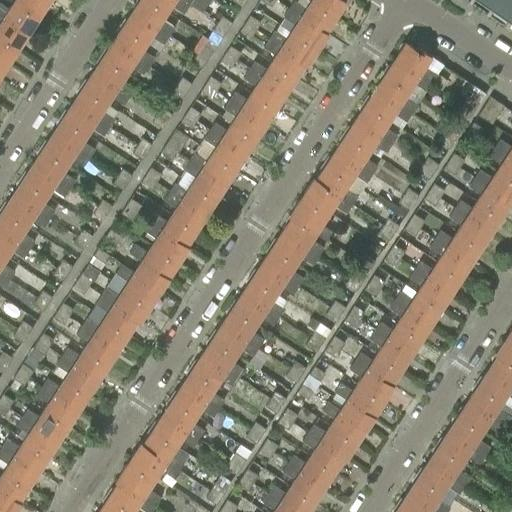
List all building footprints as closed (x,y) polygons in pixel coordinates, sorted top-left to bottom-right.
[(43,10),(48,2),(44,0),(15,0),(14,2),(40,19),(44,12),(43,10)] [(130,12),(161,32),(168,36),(174,26),(162,18),(165,13),(145,0),(135,0),(134,2),(135,4),(130,12)] [(187,5),(182,2),(179,0),(145,0),(165,13),(171,4),(183,12),(187,5)] [(329,24),(333,18),(306,0),(303,5),(294,0),(292,0),(287,9),(291,12),(321,32),(326,24),(329,24)] [(306,0),(333,18),(337,11),(336,9),(341,1),(339,0),(306,0)] [(468,0),(484,11),(491,0),(468,0)] [(511,7),(511,0),(491,0),(484,11),(502,23),(511,7)] [(40,19),(14,2),(11,8),(0,1),(0,14),(28,33),(33,25),(35,25),(40,19)] [(511,7),(502,23),(511,29),(511,7)] [(325,34),(321,32),(291,12),(287,9),(283,16),(292,22),(286,31),(315,50),(325,34)] [(168,36),(161,32),(130,12),(126,19),(123,19),(118,26),(145,43),(151,35),(163,43),(168,36)] [(23,40),(28,33),(0,14),(0,36),(20,49),(24,42),(23,40)] [(215,24),(226,30),(232,21),(221,14),(215,24)] [(249,14),(244,22),(255,29),(260,22),(260,21),(249,14)] [(251,36),(255,29),(244,22),(240,29),(251,36)] [(271,43),(301,63),(305,65),(315,50),(286,31),(283,35),(274,29),(273,30),(260,22),(255,29),(268,38),(267,40),(271,43)] [(215,47),(226,30),(215,24),(205,39),(215,47)] [(110,42),(142,63),(148,67),(154,56),(142,49),(145,43),(118,26),(114,32),(115,35),(110,42)] [(20,49),(0,36),(0,57),(8,63),(13,56),(15,56),(20,49)] [(191,51),(196,54),(206,61),(215,47),(205,39),(201,36),(191,51)] [(301,63),(271,43),(267,40),(263,46),(272,53),(268,60),(260,55),(259,57),(293,79),(298,72),(296,70),(301,63)] [(148,67),(142,63),(110,42),(106,50),(103,50),(99,56),(125,74),(131,65),(143,73),(148,67)] [(394,58),(424,78),(431,83),(442,64),(416,47),(414,49),(404,43),(403,44),(401,44),(397,48),(399,51),(394,58)] [(230,44),(225,52),(236,59),(241,52),(230,44)] [(231,67),(236,59),(225,52),(220,59),(231,67)] [(202,67),(206,61),(196,54),(192,60),(202,67)] [(90,73),(122,93),(128,97),(134,87),(122,79),(125,74),(99,56),(94,63),(95,65),(90,73)] [(254,60),(247,71),(251,73),(282,93),(286,86),(289,86),(293,79),(259,57),(256,61),(254,60)] [(431,83),(424,78),(394,58),(389,66),(386,66),(382,72),(408,89),(413,82),(426,90),(431,83)] [(467,95),(462,103),(473,110),(485,92),(473,84),(473,85),(447,68),(442,76),(467,93),(466,94),(467,95)] [(282,93),(251,73),(247,71),(243,78),(252,84),(247,92),(274,110),(278,103),(277,100),(282,93)] [(374,88),(404,108),(411,113),(421,98),(408,89),(382,72),(377,79),(379,81),(374,88)] [(128,97),(122,93),(90,73),(86,80),(83,80),(79,87),(105,104),(111,96),(123,104),(128,97)] [(210,75),(205,82),(216,90),(221,82),(210,75)] [(181,76),(176,84),(186,91),(192,82),(181,76)] [(200,90),(211,97),(218,102),(223,95),(216,90),(205,82),(200,90)] [(182,97),(186,91),(176,84),(172,90),(182,97)] [(71,103),(102,124),(108,128),(114,118),(102,110),(105,104),(79,87),(74,93),(75,96),(71,103)] [(411,113),(404,108),(374,88),(369,96),(367,96),(362,102),(389,120),(400,127),(404,120),(406,121),(411,113)] [(227,101),(231,104),(262,123),(266,116),(269,116),(274,110),(247,92),(244,97),(234,90),(227,101)] [(490,95),(478,113),(491,122),(503,104),(490,95)] [(262,123),(231,104),(227,101),(223,107),(233,113),(227,122),(254,140),(258,133),(257,131),(262,123)] [(354,119),(385,138),(391,143),(397,134),(385,126),(389,120),(362,102),(358,109),(359,111),(354,119)] [(108,128),(102,124),(71,103),(66,111),(63,111),(59,117),(86,135),(91,126),(104,134),(108,128)] [(462,103),(459,107),(457,110),(468,118),(473,110),(462,103)] [(190,105),(185,113),(196,120),(201,113),(190,105)] [(161,106),(156,115),(166,121),(171,113),(161,106)] [(185,113),(180,120),(191,127),(196,120),(185,113)] [(162,128),(166,121),(156,115),(152,121),(162,128)] [(51,134),(81,154),(88,158),(94,148),(82,140),(86,135),(59,117),(54,124),(55,126),(51,134)] [(427,122),(442,133),(453,140),(463,125),(451,117),(445,128),(430,118),(427,122)] [(386,151),(391,143),(385,138),(354,119),(350,126),(347,126),(343,132),(369,150),(374,143),(386,151)] [(214,121),(207,131),(212,134),(242,154),(247,146),(249,147),(254,140),(227,122),(224,127),(214,121)] [(473,121),(468,128),(479,135),(483,128),(473,121)] [(468,128),(463,136),(474,143),(479,135),(468,128)] [(242,154),(212,134),(207,131),(203,138),(213,144),(207,153),(234,170),(238,164),(237,161),(242,154)] [(335,149),(365,169),(372,173),(377,165),(365,157),(369,150),(343,132),(338,139),(339,141),(335,149)] [(438,140),(448,147),(453,140),(442,133),(438,140)] [(88,158),(81,154),(51,134),(46,141),(43,141),(39,148),(65,165),(71,157),(83,165),(88,158)] [(170,136),(165,143),(176,150),(181,143),(170,136)] [(141,137),(135,146),(146,153),(152,144),(141,137)] [(511,144),(511,146),(499,138),(493,148),(498,152),(511,160),(511,144)] [(165,143),(160,150),(171,158),(176,150),(165,143)] [(136,167),(146,153),(135,146),(126,160),(136,167)] [(31,164),(62,185),(68,189),(75,178),(62,170),(65,165),(39,148),(34,154),(35,157),(31,164)] [(511,160),(498,152),(493,148),(488,155),(500,163),(494,171),(511,182),(511,160)] [(372,173),(365,169),(335,149),(330,156),(327,156),(323,162),(362,188),(372,173)] [(187,161),(192,164),(222,184),(227,177),(230,177),(234,170),(207,153),(205,157),(194,150),(187,161)] [(453,152),(448,159),(459,166),(463,158),(453,152)] [(427,156),(423,163),(433,171),(438,163),(427,156)] [(448,159),(443,167),(454,174),(459,166),(448,159)] [(222,184),(192,164),(187,161),(183,168),(193,175),(187,183),(214,201),(218,194),(217,192),(222,184)] [(361,188),(349,180),(323,163),(318,170),(319,172),(315,178),(315,179),(351,203),(357,194),(361,188)] [(429,178),(433,171),(423,163),(418,170),(429,178)] [(68,189),(62,185),(31,164),(26,172),(23,172),(19,178),(46,196),(51,188),(63,196),(68,189)] [(156,181),(160,174),(150,167),(145,174),(156,181)] [(122,168),(116,177),(126,183),(132,174),(122,168)] [(478,182),(509,202),(511,204),(511,182),(494,171),(491,176),(479,168),(473,179),(478,182)] [(156,181),(145,174),(140,181),(151,188),(156,181)] [(122,189),(126,183),(116,177),(112,182),(122,189)] [(346,213),(351,203),(315,179),(315,178),(313,177),(301,196),(327,213),(333,204),(346,213)] [(15,187),(11,195),(42,215),(48,219),(54,209),(42,201),(46,196),(19,178),(14,185),(15,187)] [(509,202),(478,182),(473,179),(468,186),(481,194),(475,202),(501,219),(506,212),(504,210),(509,202)] [(174,181),(167,192),(202,215),(207,207),(210,207),(214,201),(187,183),(184,188),(174,181)] [(433,182),(428,189),(439,196),(444,189),(433,182)] [(414,200),(418,194),(407,187),(403,193),(414,200)] [(428,189),(423,197),(434,204),(439,196),(428,189)] [(173,205),(168,214),(194,231),(199,225),(197,222),(202,215),(167,192),(163,199),(173,205)] [(403,217),(414,200),(403,193),(397,202),(400,204),(398,206),(390,200),(386,206),(394,212),(403,217)] [(48,219),(42,215),(11,195),(6,202),(3,202),(0,206),(0,209),(26,227),(31,219),(43,226),(48,219)] [(327,213),(301,196),(289,214),(316,231),(315,232),(328,240),(333,231),(321,223),(327,213)] [(130,197),(125,204),(136,211),(141,204),(130,197)] [(102,198),(96,207),(106,213),(112,204),(102,198)] [(452,209),(459,213),(489,233),(494,226),(497,226),(501,219),(475,202),(472,207),(460,198),(452,209)] [(125,204),(120,212),(132,219),(136,211),(125,204)] [(102,219),(106,213),(96,207),(92,213),(102,219)] [(0,231),(22,246),(28,250),(34,240),(22,232),(26,227),(0,209),(0,231)] [(489,233),(459,213),(452,209),(448,216),(460,224),(455,232),(481,249),(486,243),(484,240),(489,233)] [(168,214),(164,219),(154,212),(147,222),(182,245),(187,238),(190,238),(194,231),(168,214)] [(403,217),(394,212),(390,219),(387,217),(383,223),(394,230),(403,217)] [(424,220),(413,212),(408,221),(418,228),(424,220)] [(286,224),(281,231),(318,254),(324,247),(311,239),(315,232),(316,231),(289,214),(284,222),(286,224)] [(418,228),(408,221),(403,227),(414,234),(418,228)] [(155,237),(151,243),(177,260),(185,247),(182,245),(147,222),(143,229),(155,237)] [(389,239),(394,230),(383,223),(378,231),(389,239)] [(82,228),(76,237),(86,243),(91,235),(82,228)] [(121,235),(110,228),(105,235),(116,243),(121,235)] [(439,229),(432,239),(439,243),(469,263),(474,256),(477,256),(481,249),(455,232),(452,237),(439,229)] [(28,250),(22,246),(0,231),(0,253),(6,257),(11,249),(23,257),(28,250)] [(312,263),(318,254),(281,231),(276,238),(274,238),(269,244),(296,262),(300,255),(312,263)] [(82,249),(86,243),(76,237),(73,243),(82,249)] [(469,263),(439,243),(432,239),(427,247),(440,255),(435,263),(461,280),(466,273),(464,271),(469,263)] [(123,287),(148,303),(177,260),(151,243),(146,250),(134,243),(128,252),(140,260),(133,271),(121,263),(114,273),(126,281),(123,287)] [(404,250),(393,243),(388,251),(399,258),(404,250)] [(292,269),(296,262),(269,244),(265,254),(266,256),(261,263),(297,287),(303,277),(292,269)] [(109,254),(98,247),(93,254),(104,261),(109,254)] [(399,258),(388,251),(384,257),(378,266),(385,271),(393,276),(398,267),(395,265),(399,258)] [(0,275),(2,277),(8,280),(14,270),(2,263),(6,257),(0,253),(0,275)] [(358,262),(369,269),(375,260),(364,253),(358,262)] [(61,259),(56,268),(66,274),(72,265),(61,259)] [(419,259),(413,270),(419,274),(449,294),(454,287),(457,287),(461,280),(435,263),(432,267),(419,259)] [(359,284),(369,269),(358,262),(348,277),(359,284)] [(87,263),(77,278),(88,285),(92,279),(94,279),(99,271),(87,263)] [(287,302),(297,287),(261,263),(256,271),(253,271),(249,277),(287,302)] [(378,266),(368,281),(379,288),(384,280),(381,278),(385,271),(378,266)] [(62,280),(66,274),(56,268),(52,274),(62,280)] [(449,294),(419,274),(413,270),(408,277),(420,285),(415,293),(441,311),(446,304),(445,301),(449,294)] [(241,294),(271,313),(277,317),(287,302),(249,277),(245,284),(246,286),(241,294)] [(355,290),(359,284),(348,277),(344,282),(355,290)] [(77,278),(72,285),(66,294),(77,302),(83,292),(88,285),(77,278)] [(379,288),(368,281),(363,288),(375,295),(379,288)] [(106,285),(101,294),(137,317),(136,318),(138,319),(148,303),(123,287),(119,293),(106,285)] [(42,289),(36,298),(46,305),(52,295),(42,289)] [(393,300),(399,305),(430,325),(434,317),(437,317),(441,311),(415,293),(412,298),(400,289),(393,300)] [(136,318),(137,317),(101,294),(95,304),(105,310),(99,320),(126,337),(130,330),(129,328),(136,318)] [(277,317),(271,313),(241,294),(236,301),(233,301),(229,308),(255,325),(261,316),(273,324),(277,317)] [(42,310),(46,305),(36,298),(32,303),(42,310)] [(63,298),(58,307),(69,314),(75,305),(63,298)] [(334,299),(329,306),(340,313),(345,306),(334,299)] [(430,325),(399,305),(393,300),(388,307),(401,315),(395,324),(422,341),(426,334),(425,332),(430,325)] [(353,304),(348,311),(359,318),(364,311),(353,304)] [(335,320),(340,313),(329,306),(324,313),(335,320)] [(58,307),(52,316),(63,323),(69,314),(58,307)] [(221,324),(251,344),(257,348),(264,338),(252,330),(255,325),(229,308),(225,314),(226,317),(221,324)] [(348,311),(344,318),(354,326),(359,318),(348,311)] [(79,328),(83,331),(114,351),(119,343),(121,344),(126,337),(99,320),(97,323),(86,316),(79,328)] [(22,320),(16,329),(26,336),(32,326),(22,320)] [(379,320),(373,331),(410,355),(414,348),(417,348),(422,341),(395,324),(392,328),(379,320)] [(252,355),(257,348),(251,344),(221,324),(216,331),(214,331),(210,336),(236,353),(246,361),(250,354),(252,355)] [(511,327),(494,354),(511,365),(511,327)] [(114,351),(83,331),(79,328),(75,333),(86,340),(80,350),(106,367),(110,361),(109,358),(114,351)] [(22,341),(26,336),(16,329),(12,335),(22,341)] [(314,329),(309,336),(320,344),(325,336),(314,329)] [(42,331),(37,339),(48,346),(53,339),(42,331)] [(381,346),(375,354),(402,372),(406,365),(405,363),(410,355),(373,331),(368,338),(381,346)] [(333,334),(329,341),(339,349),(344,342),(333,334)] [(236,353),(210,336),(205,343),(207,345),(202,352),(238,376),(244,368),(231,360),(236,353)] [(315,351),(320,344),(309,336),(305,343),(315,351)] [(27,355),(38,362),(48,346),(37,339),(27,355)] [(329,341),(324,348),(335,356),(339,349),(329,341)] [(66,346),(59,358),(64,361),(94,381),(99,374),(102,374),(106,367),(80,350),(78,354),(66,346)] [(2,350),(0,352),(0,362),(5,366),(12,357),(2,350)] [(402,372),(375,354),(373,359),(360,350),(353,361),(390,385),(395,378),(397,378),(402,372)] [(194,360),(190,366),(216,384),(221,377),(233,385),(238,376),(202,352),(197,360),(194,360)] [(487,371),(511,387),(511,365),(494,354),(490,361),(491,363),(487,371)] [(94,381),(64,361),(59,358),(55,364),(66,371),(60,381),(86,397),(90,391),(89,388),(94,381)] [(289,367),(300,374),(305,367),(294,360),(289,367)] [(361,376),(357,383),(383,400),(393,387),(390,385),(353,361),(349,368),(361,376)] [(22,362),(17,369),(28,376),(33,369),(22,362)] [(309,372),(319,379),(324,372),(314,365),(309,372)] [(181,385),(212,405),(218,409),(224,399),(212,391),(216,384),(191,370),(190,366),(185,375),(186,377),(181,385)] [(296,381),(300,374),(289,367),(284,374),(296,381)] [(17,369),(12,377),(24,384),(28,376),(17,369)] [(511,397),(511,387),(487,371),(482,378),(479,378),(475,385),(500,401),(506,393),(511,397)] [(39,388),(44,392),(74,411),(79,404),(82,404),(86,397),(60,381),(58,384),(46,377),(39,388)] [(329,424),(356,441),(383,400),(357,383),(352,389),(340,381),(333,391),(345,399),(340,408),(327,400),(321,409),(334,417),(329,424)] [(313,390),(301,383),(296,391),(307,398),(313,390)] [(218,409),(212,405),(181,385),(177,392),(174,392),(170,399),(196,416),(201,408),(213,416),(218,409)] [(467,401),(497,421),(503,425),(509,415),(497,407),(500,401),(475,385),(470,391),(472,394),(467,401)] [(74,411),(44,392),(39,388),(36,393),(47,401),(41,411),(66,428),(71,421),(69,419),(74,411)] [(274,390),(270,397),(280,405),(285,397),(274,390)] [(2,393),(0,395),(0,401),(8,407),(13,400),(2,393)] [(275,412),(280,405),(270,397),(265,405),(275,412)] [(162,415),(192,435),(198,439),(204,430),(193,421),(196,416),(170,399),(165,405),(166,408),(162,415)] [(0,401),(0,412),(3,414),(8,407),(0,401)] [(503,425),(497,421),(467,401),(462,409),(459,409),(455,415),(480,432),(486,424),(498,432),(503,425)] [(281,414),(292,421),(297,414),(286,406),(281,414)] [(19,418),(25,422),(54,442),(59,434),(62,434),(66,428),(41,411),(38,415),(27,407),(19,418)] [(281,414),(277,421),(288,428),(292,421),(281,414)] [(198,439),(192,435),(162,415),(157,423),(154,423),(150,429),(176,447),(182,438),(193,445),(198,439)] [(447,432),(477,451),(483,455),(489,446),(477,437),(480,432),(455,415),(451,422),(452,425),(447,432)] [(54,442),(25,422),(19,418),(16,423),(28,431),(21,441),(47,458),(51,451),(50,449),(54,442)] [(254,420),(249,428),(260,435),(265,428),(254,420)] [(356,441),(329,424),(325,430),(313,422),(307,431),(344,455),(346,457),(356,441)] [(256,442),(260,435),(249,428),(244,435),(256,442)] [(142,446),(172,466),(178,469),(188,454),(176,447),(150,429),(145,436),(147,438),(142,446)] [(337,468),(344,455),(307,431),(301,440),(314,448),(307,459),(334,477),(338,470),(337,468)] [(479,462),(483,455),(477,451),(447,432),(442,439),(439,439),(435,446),(461,463),(466,454),(479,462)] [(6,438),(0,447),(0,449),(35,472),(39,465),(42,465),(47,458),(21,441),(18,445),(6,438)] [(265,438),(260,445),(271,453),(276,445),(265,438)] [(172,466),(142,446),(139,444),(127,463),(154,481),(162,468),(174,476),(178,469),(172,466)] [(260,445),(256,453),(267,460),(271,453),(260,445)] [(427,463),(457,482),(463,486),(470,476),(458,468),(461,463),(435,446),(431,453),(432,455),(427,463)] [(0,458),(7,463),(1,472),(27,488),(31,482),(30,479),(35,472),(0,449),(0,458)] [(234,451),(230,458),(241,465),(245,458),(234,451)] [(284,466),(291,470),(322,491),(326,483),(329,483),(334,477),(307,459),(305,462),(292,453),(284,466)] [(230,458),(225,466),(236,473),(241,465),(230,458)] [(115,482),(117,483),(148,503),(154,507),(161,496),(149,488),(154,481),(127,463),(115,482)] [(463,486),(457,482),(427,463),(422,470),(420,470),(415,477),(441,493),(446,484),(459,492),(463,486)] [(322,491),(291,470),(284,466),(281,470),(294,479),(287,489),(314,507),(318,500),(317,498),(322,491)] [(246,467),(241,475),(252,482),(257,474),(246,467)] [(1,472),(0,473),(0,492),(15,502),(20,495),(22,495),(27,488),(1,472)] [(241,475),(236,482),(247,489),(252,482),(241,475)] [(407,493),(436,511),(446,511),(450,507),(437,498),(441,493),(415,477),(411,483),(412,486),(407,493)] [(214,482),(209,489),(221,496),(225,489),(214,482)] [(133,511),(138,505),(144,509),(148,511),(150,511),(154,507),(148,503),(117,483),(112,490),(109,490),(105,497),(127,511),(133,511)] [(273,483),(264,496),(271,501),(288,511),(310,511),(314,507),(287,489),(285,492),(273,483)] [(216,503),(221,496),(209,489),(205,496),(216,503)] [(15,502),(0,492),(0,511),(12,511),(17,504),(15,502)] [(436,511),(407,493),(402,501),(400,501),(395,507),(402,511),(436,511)] [(288,511),(271,501),(264,496),(261,501),(274,509),(272,511),(288,511)] [(127,511),(105,497),(101,504),(102,506),(98,511),(127,511)] [(232,511),(237,505),(226,498),(222,505),(232,511)] [(500,498),(495,506),(504,511),(506,511),(511,506),(500,498)]
